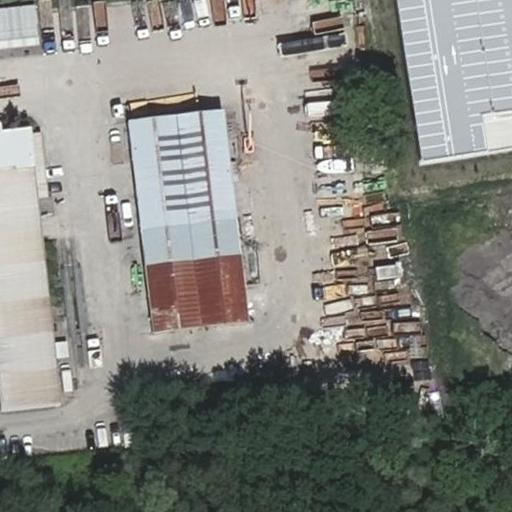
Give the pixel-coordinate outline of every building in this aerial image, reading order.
[(0,0),(0,17),(33,13),(31,0),(0,0)] [(511,0),(395,0),(421,164),(511,149),(511,0)] [(125,113),(139,222),(233,210),(220,100),(125,113)] [(0,127),(0,418),(62,410),(36,203),(49,202),(47,187),(34,189),(26,125),(0,127)] [(233,210),(139,222),(151,319),(245,307),(233,210)]
